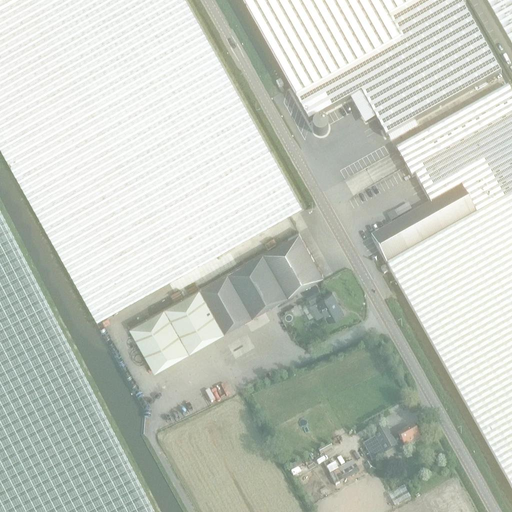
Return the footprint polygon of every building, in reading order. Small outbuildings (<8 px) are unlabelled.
[(0,0),(0,145),(97,319),(301,206),(302,206),(280,165),(253,117),(250,112),(187,0),(0,0)] [(459,0),(239,0),(309,123),(361,94),(378,124),(377,124),(380,130),(381,130),(386,138),(501,74),(459,0)] [(511,0),(490,0),(511,38),(511,0)] [(431,203),(371,237),(382,256),(401,291),(469,413),(511,489),(511,95),(508,88),(396,150),(412,178),(415,176),(431,203)] [(394,211),(387,215),(391,221),(398,218),(394,211)] [(0,511),(151,511),(0,216),(0,511)] [(298,232),(200,287),(129,327),(155,372),(224,331),(302,287),(314,280),(314,281),(323,276),(298,232)] [(304,291),(308,299),(311,304),(309,305),(313,313),(314,313),(317,319),(324,314),(328,321),(343,313),(336,300),(337,299),(332,292),(322,298),(319,293),(321,292),(317,284),(316,284),(314,281),(314,280),(302,287),(304,291)] [(376,439),(369,443),(367,444),(364,446),(372,461),(384,455),(394,449),(397,454),(399,456),(402,456),(405,454),(406,451),(406,449),(404,446),(420,438),(413,427),(397,435),(398,436),(393,439),(387,428),(374,435),(376,439)] [(330,443),(318,451),(321,455),(324,453),(325,455),(332,450),(332,449),(333,448),(330,443)] [(336,486),(358,474),(353,466),(340,474),(338,471),(330,475),(336,486)] [(305,468),(294,474),(297,479),(307,472),(305,468)] [(410,498),(404,487),(388,496),(394,507),(410,498)]
